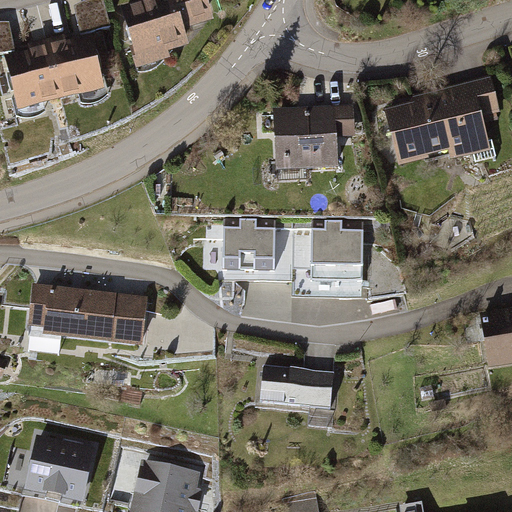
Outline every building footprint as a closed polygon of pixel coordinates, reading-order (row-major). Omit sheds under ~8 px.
[(75,8),(83,36),(110,29),(103,0),(95,1),(88,2),(82,5),(75,8)] [(220,27),(210,0),(158,0),(120,13),(141,74),(192,56),(186,39),(220,27)] [(0,56),(14,53),(9,24),(1,24),(0,24),(0,56)] [(93,35),(6,58),(21,113),(107,90),(93,35)] [(505,127),(495,86),(413,105),(415,114),(389,120),(404,180),(495,158),(488,130),(505,127)] [(360,148),(359,115),(273,118),(275,185),(345,183),(344,149),(360,148)] [(270,220),(221,219),(220,269),(269,270),(270,220)] [(360,222),(310,221),(308,279),(358,280),(360,222)] [(150,304),(34,291),(30,333),(48,335),(47,345),(145,356),(150,304)] [(511,374),(511,314),(484,319),(492,377),(511,374)] [(335,414),(338,377),(265,371),(262,409),(335,414)] [(85,508),(96,451),(39,440),(28,497),(85,508)] [(195,511),(203,476),(141,461),(129,511),(195,511)] [(318,511),(317,503),(283,508),(283,511),(318,511)]
